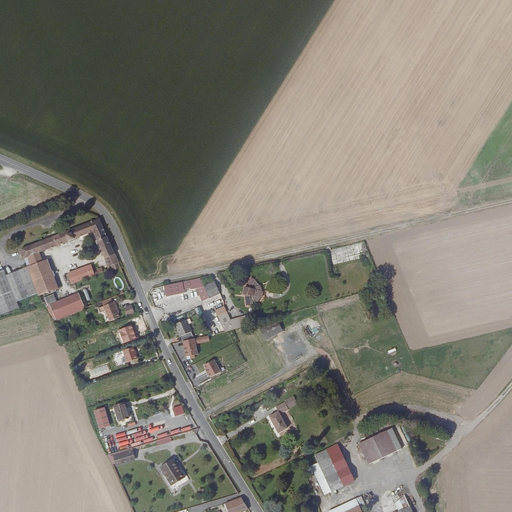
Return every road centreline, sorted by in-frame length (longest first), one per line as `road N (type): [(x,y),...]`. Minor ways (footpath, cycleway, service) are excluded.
road 1 (tertiary): [(258,511),(173,367),(104,213),(0,158)]
road 2 (track): [(408,477),(511,383)]
